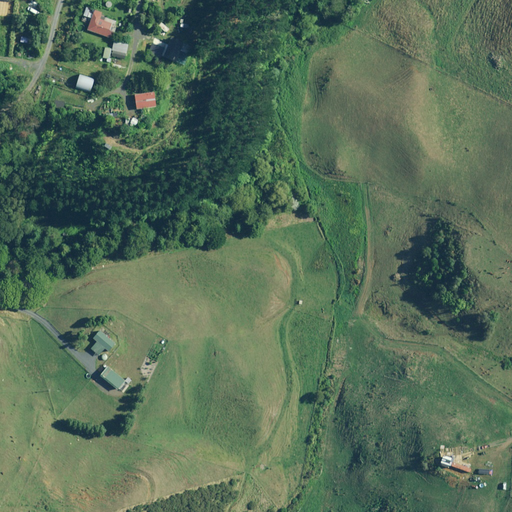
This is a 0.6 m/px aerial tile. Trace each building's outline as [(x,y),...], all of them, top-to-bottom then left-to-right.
[(100,19),(103,13),(95,10),(95,12),(86,9),(84,16),(92,19),(88,30),(111,38),(117,22),(106,18),(105,20),(100,19)] [(161,22),(158,27),(163,30),(159,36),(162,39),(170,28),(161,22)] [(202,35),(194,31),(191,37),(199,42),(202,35)] [(169,45),(165,44),(164,48),(152,43),(148,53),(161,58),(162,56),(184,65),(189,54),(192,55),(195,48),(172,38),(169,45)] [(128,43),(115,40),(110,63),(123,66),(128,43)] [(112,49),(105,47),(103,58),(110,59),(112,49)] [(94,79),(80,75),(76,87),(90,91),(94,79)] [(146,112),(145,108),(157,107),(155,92),(135,94),(137,109),(140,109),(140,113),(146,112)] [(109,351),(116,343),(108,337),(112,332),(104,325),(94,338),(98,341),(91,349),(99,355),(105,348),(109,351)] [(125,381),(108,367),(101,376),(118,390),(125,381)]
